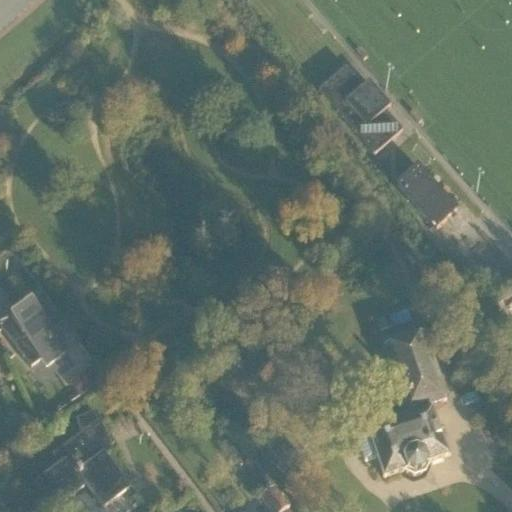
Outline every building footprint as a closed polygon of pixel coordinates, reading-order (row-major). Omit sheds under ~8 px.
[(346,69),(316,95),(372,159),(402,134),(346,69)] [(455,212),(424,178),(415,169),(394,189),(403,198),(434,232),(455,212)] [(41,362),(46,369),(67,353),(31,306),(16,317),(17,318),(1,331),(31,370),(41,362)] [(385,321),(388,331),(411,324),(408,313),(385,321)] [(375,458),(382,479),(383,480),(402,473),(413,479),(421,476),(425,468),(424,466),(447,458),(429,410),(446,404),(422,337),(383,351),(403,409),(399,410),(402,421),(367,433),(368,436),(357,440),(364,462),(375,458)] [(82,376),(92,389),(105,380),(95,366),(82,376)] [(174,405),(162,414),(175,430),(186,420),(174,405)] [(22,415),(14,431),(25,437),(34,422),(22,415)] [(109,452),(95,415),(76,422),(82,436),(54,458),(60,467),(35,486),(53,510),(86,486),(103,508),(127,490),(102,457),(109,452)] [(268,511),(285,511),(290,508),(274,488),(259,500),(268,511)]
